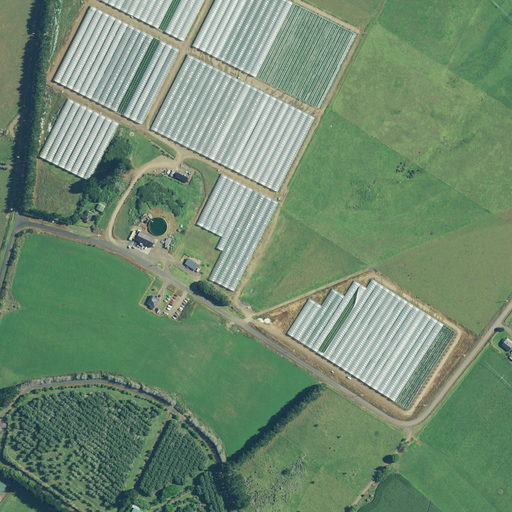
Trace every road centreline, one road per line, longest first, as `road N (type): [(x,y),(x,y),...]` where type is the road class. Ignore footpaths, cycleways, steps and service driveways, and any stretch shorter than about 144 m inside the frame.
road 1 (unclassified): [(17,220),(140,259),(398,422),(428,411),(511,307)]
road 2 (unclassified): [(17,220),(44,0)]
